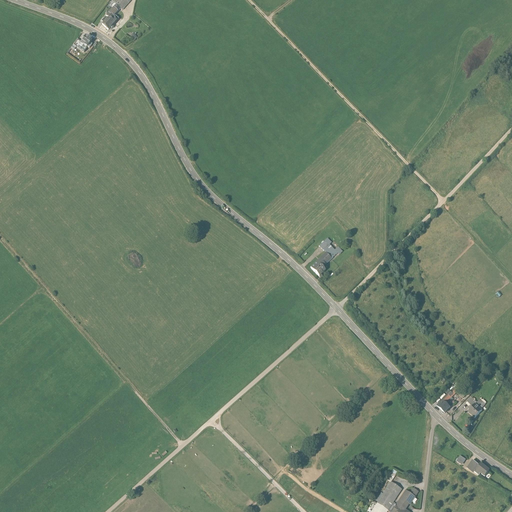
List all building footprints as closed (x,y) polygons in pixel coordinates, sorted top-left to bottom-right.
[(119,0),(116,4),(113,8),(117,13),(121,9),(122,10),(131,0),(119,0)] [(101,21),(104,23),(108,19),(114,24),(118,20),(114,17),(117,13),(113,8),(110,11),(101,21)] [(101,25),(108,31),(110,29),(111,30),(113,28),(112,27),(114,24),(108,19),(104,23),(101,25)] [(81,43),(79,46),(82,48),(83,47),(86,49),(87,47),(89,48),(91,45),(89,44),(91,41),(86,37),(85,37),(81,43)] [(318,247),(323,252),(329,246),(331,244),(327,240),(318,247)] [(329,246),(323,252),(325,255),(330,260),(337,254),(339,256),(342,253),(338,249),(334,252),(329,246)] [(330,260),(325,255),(310,269),(319,278),(325,272),(321,269),(330,260)] [(456,386),(450,392),(453,395),(456,391),(463,397),(467,393),(463,389),(461,391),(456,386)] [(442,400),(446,403),(453,396),(453,395),(450,392),(442,400)] [(474,404),(475,405),(477,403),(474,400),(475,400),(473,398),(473,399),(471,398),(467,402),(472,407),(474,404)] [(445,414),(451,408),(446,403),(442,400),(436,406),(445,414)] [(480,400),(477,403),(475,405),(481,410),(485,405),(480,400)] [(467,411),(475,418),(482,411),(481,410),(475,405),(474,404),(472,407),(467,411)] [(465,461),(460,457),(457,462),(462,465),(465,461)] [(474,472),(479,466),(473,461),(467,468),(473,473),(474,472)] [(480,474),(484,477),(489,471),(481,464),(479,466),(474,472),(479,475),(480,474)] [(393,503),(401,490),(390,483),(371,511),(386,511),(388,511),(393,503)] [(413,489),(410,493),(415,497),(418,492),(413,489)] [(405,490),(395,504),(405,510),(408,505),(410,506),(415,497),(410,493),(405,490)]
